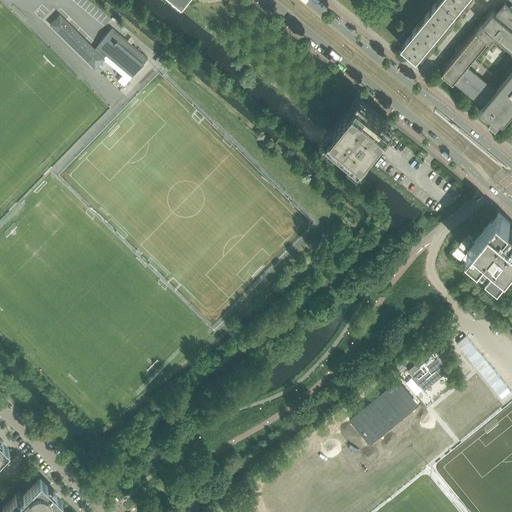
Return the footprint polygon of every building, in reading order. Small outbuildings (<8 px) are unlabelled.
[(451,21),(449,19),(457,9),(445,0),(439,0),(422,21),(437,33),(445,24),(447,26),(451,21)] [(445,0),(457,9),(465,0),(467,2),(468,0),(445,0)] [(491,118),(489,121),(496,126),(500,121),(503,123),(511,111),(511,4),(510,6),(505,2),(496,13),(494,11),(483,23),(483,24),(477,32),(476,31),(442,73),(453,82),(454,81),(483,105),(479,110),(488,118),(489,116),(491,118)] [(139,47),(127,38),(126,40),(115,31),(115,30),(112,28),(94,49),(59,16),(51,24),(94,66),(102,58),(101,57),(105,52),(132,74),(132,75),(147,57),(137,49),(139,47)] [(430,46),(431,45),(429,43),(437,33),(422,21),(402,45),(417,58),(425,48),(427,49),(430,46)] [(167,62),(159,55),(155,61),(163,67),(167,62)] [(360,160),(391,124),(359,97),(328,134),(360,160)] [(499,277),(511,261),(511,225),(509,224),(510,223),(498,212),(467,250),(499,277)] [(463,333),(454,340),(500,396),(509,389),(463,333)] [(448,370),(445,366),(449,363),(450,363),(436,346),(436,347),(409,369),(408,369),(424,390),(425,389),(424,388),(447,370),(448,371),(448,370)] [(0,454),(8,446),(0,437),(0,454)] [(7,511),(47,511),(62,497),(40,476),(22,494),(19,497),(15,494),(16,493),(15,493),(11,497),(10,498),(2,508),(3,509),(3,508),(7,511)]
